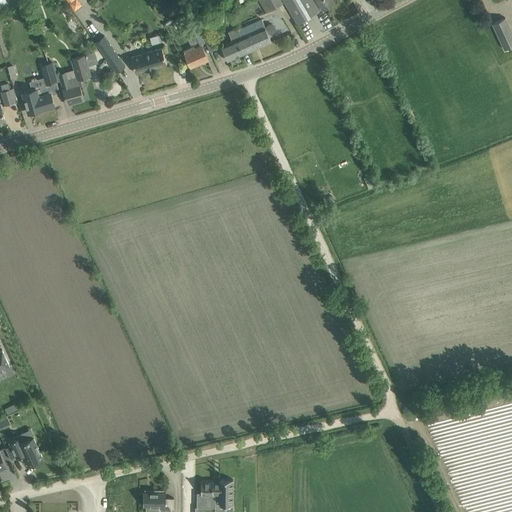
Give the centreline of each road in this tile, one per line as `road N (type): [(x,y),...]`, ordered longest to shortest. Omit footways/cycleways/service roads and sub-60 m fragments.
road 1 (tertiary): [(0,147),(244,76),(370,16)]
road 2 (track): [(392,409),(244,76)]
road 3 (track): [(165,463),(392,409)]
road 4 (unclassified): [(0,501),(165,463)]
